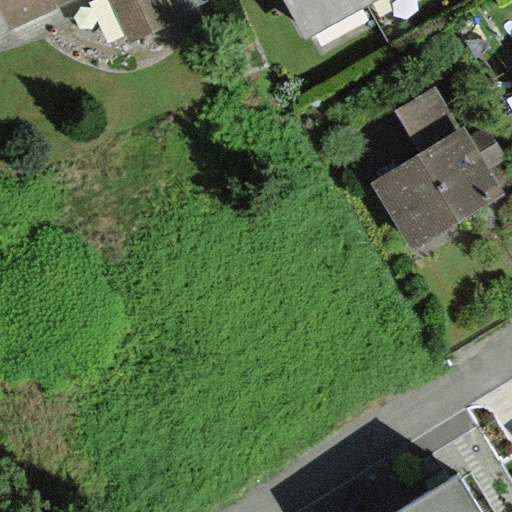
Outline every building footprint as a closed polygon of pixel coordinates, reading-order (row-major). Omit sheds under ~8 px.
[(162,0),(0,0),(0,9),(12,36),(94,0),(108,0),(126,40),(172,20),(162,0)] [(281,0),(306,45),(369,10),(363,0),(281,0)] [(363,0),(369,10),(387,0),(363,0)] [(462,137),(435,92),(398,114),(426,162),(375,193),(413,255),(503,201),(487,174),(507,162),(488,131),(471,141),(467,134),(462,137)] [(477,511),(458,480),(405,511),(477,511)]
